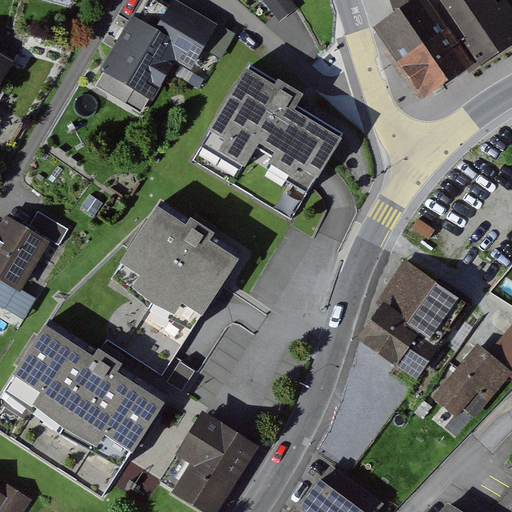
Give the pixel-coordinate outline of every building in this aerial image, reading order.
[(176,0),(148,0),(131,31),(183,60),(202,70),(225,27),(176,0)] [(264,0),(277,21),(298,8),(293,0),(264,0)] [(433,101),(486,67),(442,0),(426,0),(412,9),(385,27),(433,101)] [(404,0),(412,9),(426,0),(404,0)] [(442,0),(486,67),(511,49),(511,2),(508,5),(504,0),(442,0)] [(183,60),(131,31),(108,74),(160,103),(183,60)] [(0,103),(25,60),(0,45),(0,103)] [(324,175),(348,134),(300,105),(306,95),(252,63),(213,128),(195,159),(297,219),(324,175)] [(207,323),(251,257),(165,200),(121,266),(207,323)] [(44,213),(36,228),(14,216),(2,238),(0,237),(0,273),(7,278),(0,291),(0,294),(16,303),(24,287),(34,292),(59,246),(63,248),(73,229),(44,213)] [(358,343),(387,362),(435,289),(400,266),(376,302),(383,306),(358,343)] [(462,307),(435,289),(387,362),(413,380),(462,307)] [(125,468),(171,395),(51,318),(4,391),(125,468)] [(511,322),(484,354),(509,376),(511,379),(511,377),(511,322)] [(452,418),(461,408),(471,418),(509,376),(484,354),(475,346),(429,397),(452,418)] [(162,378),(187,390),(198,366),(174,354),(162,378)] [(167,455),(176,460),(158,488),(195,511),(212,511),(253,447),(196,411),(167,455)] [(322,478),(301,507),(307,511),(367,511),(326,481),(322,478)] [(2,479),(0,482),(0,497),(4,501),(0,507),(0,511),(21,511),(31,498),(2,479)] [(462,511),(448,503),(439,511),(462,511)]
